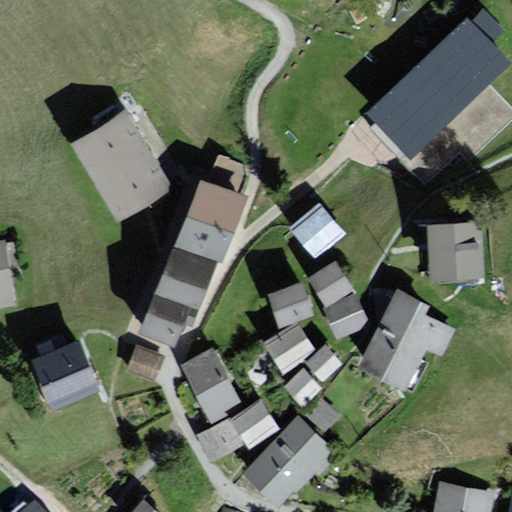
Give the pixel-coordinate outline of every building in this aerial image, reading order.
[(511,60),(472,18),(375,109),(416,153),(511,63),(511,60)] [(181,182),(133,107),(78,142),(127,217),(181,182)] [(245,196),(198,179),(174,244),(221,261),(245,196)] [(353,231),(329,204),(300,229),(323,256),(353,231)] [(496,220),(441,223),(444,279),(499,277),(496,220)] [(18,241),(0,243),(0,309),(25,306),(18,241)] [(191,325),(216,261),(173,246),(139,333),(171,345),(181,320),(191,325)] [(342,268),(319,283),(332,304),(356,290),(342,268)] [(310,310),(300,284),(272,295),(282,320),(310,310)] [(444,308),(399,285),(356,368),(402,392),(424,349),(438,356),(450,333),(435,326),(444,308)] [(364,324),(355,303),(329,314),(339,336),(364,324)] [(303,345),(290,326),(268,342),(281,360),(303,345)] [(111,388),(91,341),(44,360),(63,408),(111,388)] [(164,355),(135,344),(126,369),(156,380),(164,355)] [(338,361),(321,344),(303,362),(321,379),(338,361)] [(255,403),(223,346),(191,364),(222,421),(255,403)] [(318,386),(300,369),(284,386),(303,403),(318,386)] [(349,415),(330,399),(317,414),(335,430),(349,415)] [(247,442),(273,425),(259,404),(233,421),(247,442)] [(240,447),(226,419),(198,434),(212,461),(240,447)] [(330,454),(296,420),(246,470),(280,503),(330,454)] [(488,511),(492,493),(439,485),(434,511),(488,511)] [(175,511),(155,495),(140,511),(175,511)]
